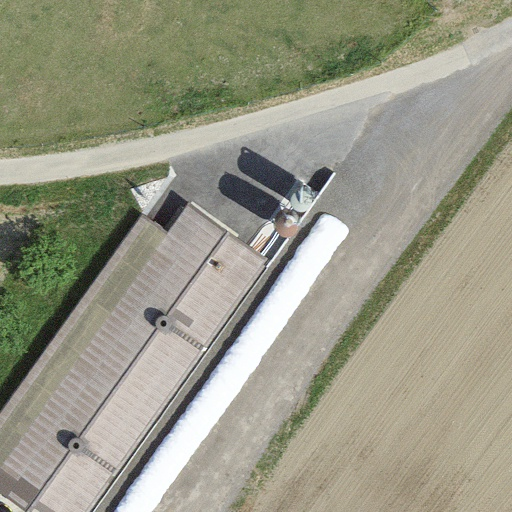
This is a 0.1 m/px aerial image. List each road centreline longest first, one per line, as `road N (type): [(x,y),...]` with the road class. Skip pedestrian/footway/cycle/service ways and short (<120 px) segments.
road 1 (track): [(511,45),(309,115),(0,169)]
road 2 (track): [(511,75),(222,511)]
